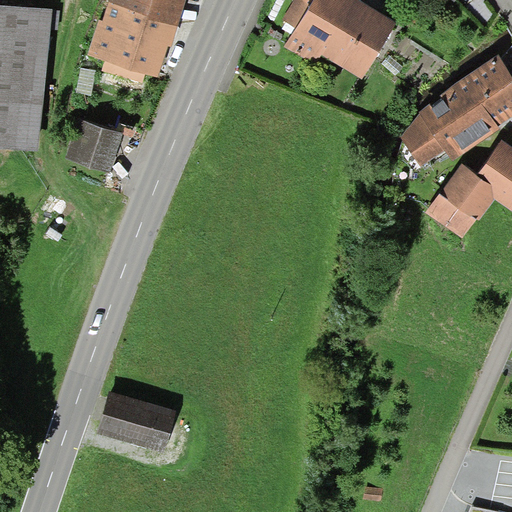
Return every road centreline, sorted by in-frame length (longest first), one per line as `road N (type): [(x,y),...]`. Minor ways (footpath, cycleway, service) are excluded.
road 1 (primary): [(233,0),(84,368)]
road 2 (residential): [(511,314),(430,511)]
road 3 (primary): [(36,511),(84,368)]
